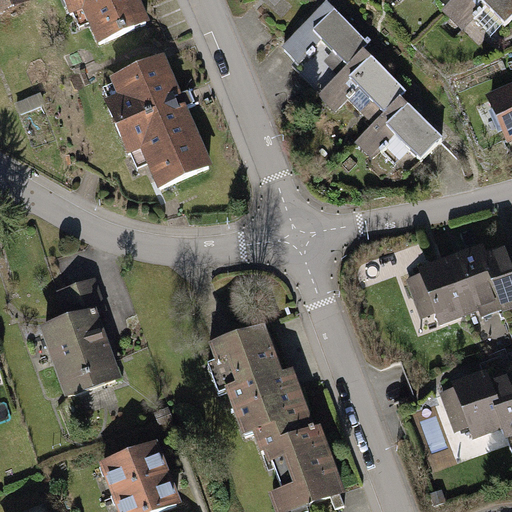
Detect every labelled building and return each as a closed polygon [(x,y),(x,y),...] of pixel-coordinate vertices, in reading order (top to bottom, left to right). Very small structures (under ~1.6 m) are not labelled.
[(22,0),(0,0),(0,12),(24,2),(22,0)] [(135,0),(63,0),(70,15),(84,9),(100,45),(146,25),(135,0)] [(511,0),(452,0),(444,9),(464,30),(476,18),(477,20),(483,14),(482,12),(486,8),(505,27),(511,20),(511,0)] [(327,6),(284,49),(325,89),(319,95),(320,96),(363,53),(370,46),(368,43),(366,45),(327,6)] [(405,95),(363,53),(320,96),(336,112),(348,100),(350,102),(356,96),(354,95),(358,90),(384,116),(400,100),(405,95)] [(162,62),(113,83),(121,101),(108,106),(129,155),(142,149),(160,190),(209,169),(162,62)] [(511,90),(491,100),(510,141),(511,140),(511,90)] [(442,142),(400,100),(384,116),(357,143),(373,159),(381,152),(382,154),(389,147),(387,146),(395,138),(421,164),(442,142)] [(511,252),(485,262),(500,304),(503,313),(511,309),(511,252)] [(482,253),(452,263),(470,314),(500,304),(485,262),(482,253)] [(422,277),(409,282),(414,296),(427,291),(440,326),(470,314),(452,263),(421,275),(422,277)] [(89,285),(61,294),(71,323),(46,332),(66,389),(101,377),(104,386),(116,382),(93,316),(99,314),(89,285)] [(280,380),(263,333),(213,351),(246,439),(255,436),(305,417),(289,376),(280,380)] [(456,391),(443,396),(448,409),(461,405),(473,439),(504,428),(489,387),(486,377),(455,388),(456,391)] [(511,378),(489,387),(504,428),(508,437),(511,435),(511,378)] [(169,410),(157,414),(160,424),(173,420),(169,410)] [(305,417),(255,436),(262,456),(268,453),(289,511),(294,511),(340,495),(317,433),(311,435),(305,417)] [(148,450),(110,465),(114,476),(108,479),(115,497),(121,495),(160,480),(165,478),(158,458),(152,460),(148,450)] [(423,466),(427,477),(437,473),(433,463),(423,466)] [(160,480),(121,495),(125,505),(119,507),(120,511),(162,511),(177,507),(169,487),(163,489),(160,480)]
